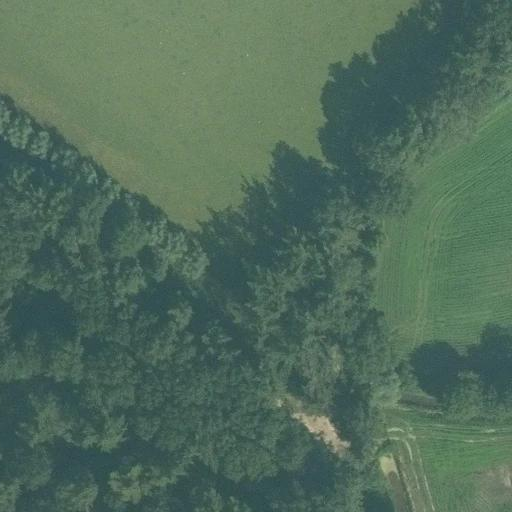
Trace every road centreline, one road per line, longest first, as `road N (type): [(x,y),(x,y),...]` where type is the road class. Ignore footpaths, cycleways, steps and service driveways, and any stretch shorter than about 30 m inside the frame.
road 1 (track): [(316,461),(363,182),(385,145),(511,57)]
road 2 (unclassified): [(309,511),(315,452),(291,422),(0,221)]
